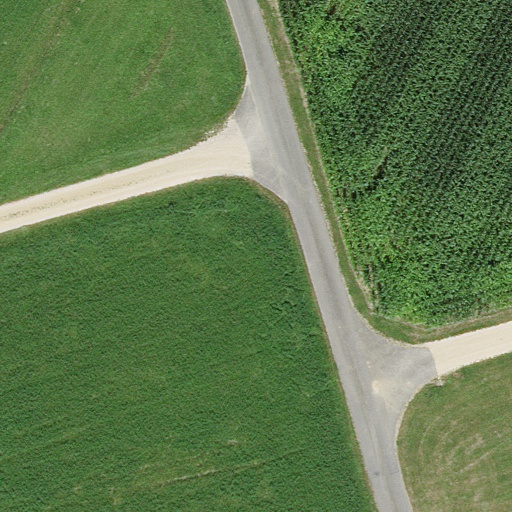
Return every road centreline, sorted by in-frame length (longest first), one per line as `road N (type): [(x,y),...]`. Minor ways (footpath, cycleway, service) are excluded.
road 1 (track): [(230,0),(355,389)]
road 2 (track): [(273,145),(0,221)]
road 3 (track): [(355,389),(511,344)]
road 4 (track): [(394,511),(355,389)]
